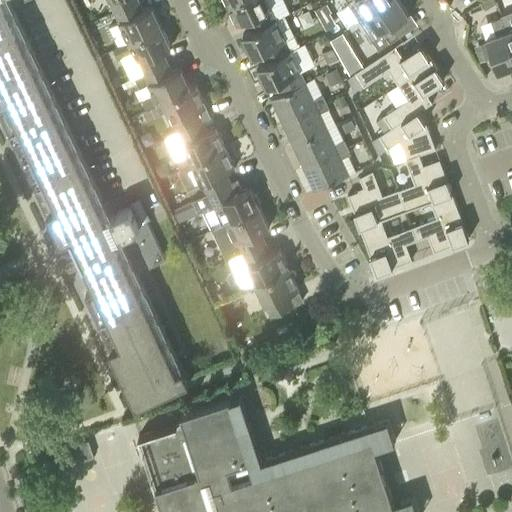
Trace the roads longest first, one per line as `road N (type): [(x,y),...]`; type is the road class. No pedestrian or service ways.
road 1 (residential): [(496,253),(362,299),(340,286),(311,245),(220,51),(199,39),(180,0)]
road 2 (residential): [(489,109),(457,121),(451,133),(496,253)]
road 3 (residential): [(489,109),(445,45),(443,16),(432,0)]
